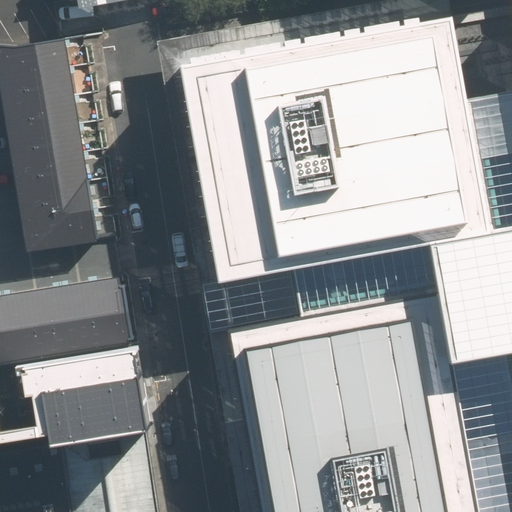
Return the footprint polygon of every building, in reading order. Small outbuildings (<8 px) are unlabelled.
[(326,38),(457,14),(454,0),(383,0),(158,40),(242,511),(511,511),(511,347),(485,352),(450,358),(477,511),(266,511),(233,327),(439,291),(434,266),(430,241),(222,278),(184,63),(305,41),(326,38)] [(233,327),(266,511),(477,511),(450,358),(485,352),(511,347),(511,225),(495,228),(472,98),(457,14),(326,38),(305,41),(184,63),(222,278),(430,241),(434,266),(439,291),(233,327)] [(99,237),(67,39),(9,48),(42,247),(99,237)] [(511,91),(501,94),(472,98),(495,228),(511,225),(511,91)] [(116,281),(0,297),(0,359),(126,342),(116,281)] [(126,342),(0,359),(0,448),(60,439),(146,425),(151,425),(139,340),(126,342)] [(159,511),(146,425),(60,439),(71,511),(159,511)] [(71,511),(60,439),(0,448),(0,511),(71,511)]
